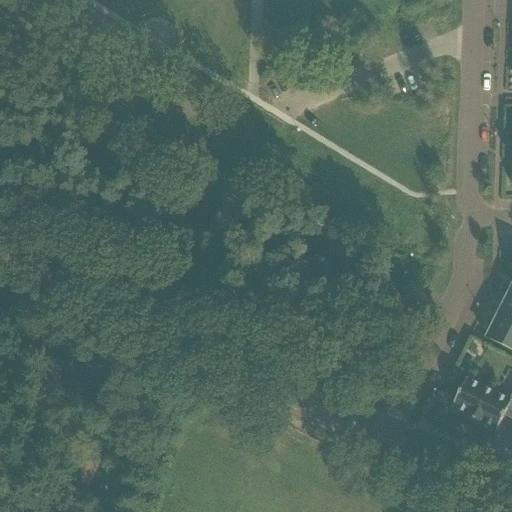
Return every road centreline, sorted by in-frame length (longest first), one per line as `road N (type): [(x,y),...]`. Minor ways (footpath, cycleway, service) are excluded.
road 1 (residential): [(380,453),(124,314)]
road 2 (residential): [(380,453),(465,280),(466,221)]
road 3 (residential): [(274,112),(445,42),(472,43)]
road 4 (residential): [(466,221),(472,43)]
road 5 (unclassified): [(124,314),(0,248)]
road 6 (residential): [(499,511),(380,453)]
